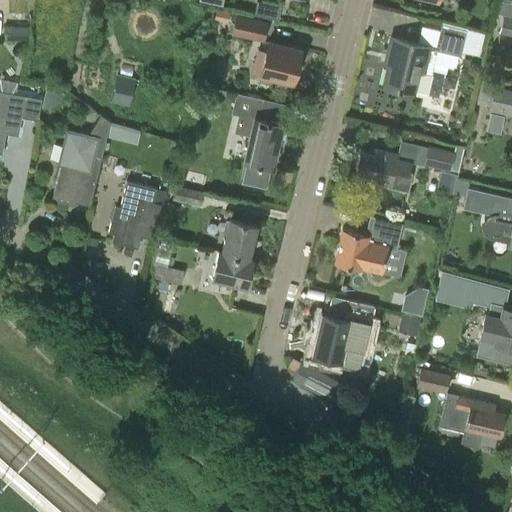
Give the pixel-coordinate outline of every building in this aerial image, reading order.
[(257,0),(254,13),(283,21),(287,8),(258,0),(257,0)] [(511,16),(511,3),(499,0),(495,13),(502,14),(511,16)] [(230,12),(217,9),(215,18),(228,21),(230,12)] [(231,33),(264,41),(269,21),(236,13),(231,33)] [(511,31),(511,16),(502,14),(498,28),(511,31)] [(442,21),(435,49),(461,55),(468,27),(442,21)] [(31,39),(31,26),(5,26),(6,40),(31,39)] [(424,73),(430,47),(390,37),(384,64),(387,65),(382,86),(413,93),(418,71),(424,73)] [(259,75),(292,83),(293,78),(296,79),(299,67),(296,66),(300,48),(268,40),(259,75)] [(111,100),(129,105),(136,78),(118,73),(111,100)] [(511,88),(495,85),(496,82),(482,79),(477,102),(490,105),(489,112),(511,116),(511,88)] [(63,94),(55,92),(45,90),(42,108),(51,107),(59,102),(63,94)] [(37,119),(41,99),(0,91),(0,152),(1,153),(5,129),(18,131),(20,116),(37,119)] [(89,205),(100,158),(110,121),(101,114),(88,134),(66,129),(58,162),(60,163),(51,199),(67,203),(68,200),(89,205)] [(281,140),(285,124),(253,116),(243,159),(271,166),(278,139),(281,140)] [(122,127),(111,124),(108,136),(119,139),(122,127)] [(454,144),(453,152),(427,146),(422,164),(445,169),(451,170),(457,172),(463,147),(454,144)] [(361,151),(355,174),(389,182),(388,186),(408,191),(413,172),(409,171),(411,162),(397,159),(399,154),(397,154),(374,148),(373,154),(361,151)] [(435,187),(451,191),(456,172),(441,168),(435,187)] [(151,237),(160,202),(151,200),(155,186),(126,179),(119,206),(114,204),(107,231),(113,232),(111,240),(136,247),(140,234),(151,237)] [(511,197),(465,186),(465,184),(456,182),(453,193),(462,195),(462,196),(465,197),(464,200),(475,202),(474,205),(497,211),(496,213),(493,213),(489,215),(485,219),(484,221),(482,220),(482,221),(482,223),(482,226),(482,229),(484,232),(487,234),(489,236),(492,237),(493,237),(493,235),(497,235),(499,234),(502,233),(504,231),(510,234),(508,243),(511,243),(511,197)] [(176,184),(173,198),(200,205),(203,191),(176,184)] [(380,260),(383,247),(395,249),(402,222),(369,215),(365,233),(342,228),(334,262),(360,269),(361,268),(378,272),(380,260)] [(221,252),(247,258),(255,224),(229,218),(221,252)] [(251,259),(247,258),(221,252),(218,251),(211,277),(245,285),(251,259)] [(185,269),(157,262),(153,276),(181,283),(185,269)] [(470,304),(471,299),(489,303),(489,300),(503,303),(507,288),(440,270),(434,296),(470,304)] [(405,295),(401,310),(421,314),(427,289),(418,287),(405,295)] [(341,359),(344,345),(364,350),(371,321),(372,322),(376,305),(343,297),(339,317),(322,313),(313,353),(341,359)] [(484,313),(475,354),(511,363),(511,358),(511,308),(511,305),(503,303),(489,300),(486,314),(484,313)] [(398,331),(416,335),(420,315),(402,311),(398,331)] [(301,358),(291,375),(328,398),(339,381),(301,358)] [(417,386),(445,392),(450,373),(421,366),(417,386)] [(479,447),(482,432),(498,435),(503,412),(494,410),(495,404),(448,393),(441,425),(465,431),(463,443),(479,447)] [(398,428),(406,430),(414,396),(406,394),(398,428)]
